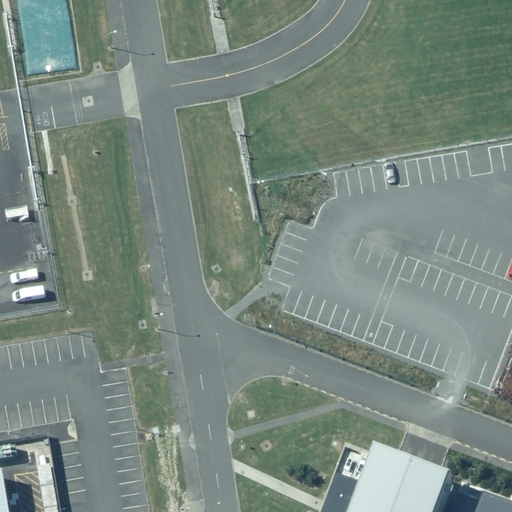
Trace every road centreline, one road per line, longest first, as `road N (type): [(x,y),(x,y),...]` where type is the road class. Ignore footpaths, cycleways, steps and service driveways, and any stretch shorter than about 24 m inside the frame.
road 1 (unclassified): [(137,0),(193,334)]
road 2 (unclassified): [(511,443),(247,344),(193,334)]
road 3 (unclassified): [(193,334),(221,511)]
